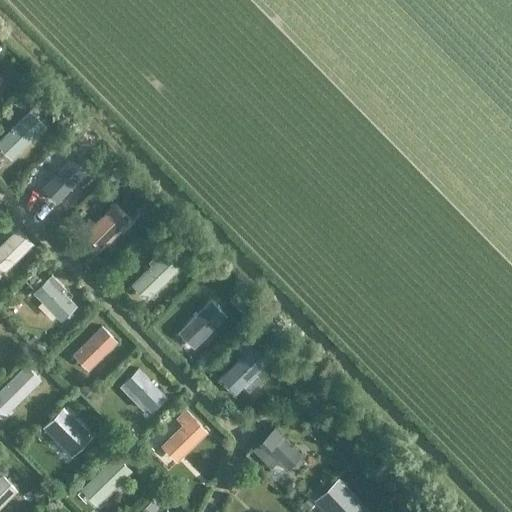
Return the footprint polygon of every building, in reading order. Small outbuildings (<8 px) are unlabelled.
[(29,111),(0,139),(15,153),(43,125),(29,111)] [(59,198),(79,178),(59,157),(52,164),(59,170),(45,184),(59,198)] [(129,218),(115,203),(89,229),(103,243),(129,218)] [(31,242),(17,228),(0,244),(0,269),(2,271),(31,242)] [(151,292),(174,270),(160,255),(137,278),(151,292)] [(65,289),(53,277),(36,294),(56,315),(70,301),(62,291),(65,289)] [(224,314),(210,300),(184,325),(198,340),(224,314)] [(115,340),(101,326),(78,348),(92,363),(115,340)] [(265,362),(244,341),(237,348),(243,355),(228,370),(248,390),(259,379),(253,373),(265,362)] [(25,364),(0,388),(0,397),(10,407),(39,379),(25,364)] [(137,368),(123,382),(146,405),(160,391),(137,368)] [(182,454),(206,430),(186,411),(177,419),(182,424),(167,439),(182,454)] [(56,426),(61,421),(54,414),(34,433),(57,456),(72,442),(56,426)] [(287,469),(302,455),(274,426),(252,448),(270,466),(277,459),(287,469)] [(129,469),(115,455),(85,484),(99,499),(129,469)] [(1,475),(0,476),(0,504),(16,489),(1,475)] [(337,479),(316,498),(328,511),(353,511),(361,506),(337,479)]
